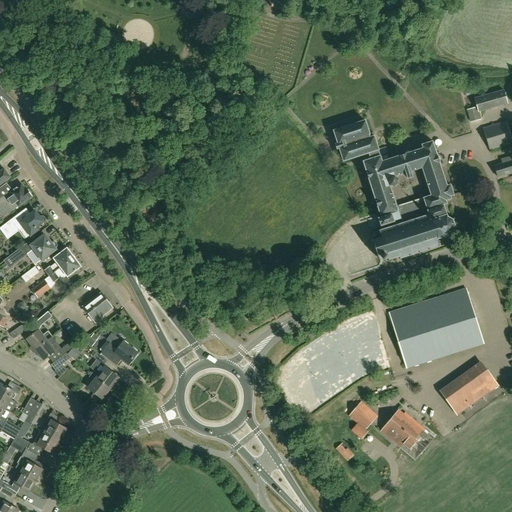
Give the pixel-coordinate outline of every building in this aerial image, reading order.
[(422,17),(424,0),(410,0),(409,15),(422,17)] [(352,28),(363,38),(368,32),(356,22),(352,28)] [(504,90),(503,90),(502,90),(490,94),(474,98),(477,107),(478,112),(479,112),(508,104),(506,96),(504,90)] [(478,112),(477,107),(467,110),(470,122),(481,119),(479,112),(478,112)] [(368,153),(370,159),(363,161),(381,217),(379,218),(381,224),(385,223),(386,224),(397,220),(397,219),(408,216),(408,219),(423,214),(421,208),(427,206),(428,209),(443,204),(444,205),(447,204),(446,201),(451,199),(451,197),(454,195),(450,184),(447,185),(433,141),(422,145),(423,148),(382,161),(374,136),(370,137),(369,135),(370,134),(365,120),(333,131),(338,144),(335,145),(336,149),(339,148),(343,161),(368,153)] [(483,128),(489,151),(511,144),(511,139),(506,121),(483,128)] [(498,177),(511,172),(511,156),(501,160),(502,164),(494,166),(498,177)] [(4,169),(0,171),(0,185),(11,177),(4,169)] [(32,197),(30,195),(31,193),(29,190),(27,190),(26,189),(25,189),(21,183),(2,197),(0,194),(0,210),(5,217),(32,197)] [(378,256),(382,255),(382,256),(382,257),(382,258),(383,258),(383,259),(384,259),(385,259),(386,259),(387,259),(387,258),(388,258),(389,260),(399,257),(400,259),(455,241),(453,234),(452,232),(455,226),(453,219),(447,217),(444,205),(443,204),(428,209),(427,206),(421,208),(423,214),(408,219),(408,216),(397,219),(397,220),(386,224),(385,223),(381,224),(382,229),(373,232),(372,235),(373,240),(372,240),(378,256)] [(40,216),(36,210),(22,220),(18,215),(0,228),(8,239),(26,226),(31,233),(38,228),(37,226),(44,221),(45,219),(45,217),(43,215),(40,216)] [(45,235),(31,245),(29,241),(3,261),(9,268),(34,249),(42,260),(56,249),(45,235)] [(49,276),(74,257),(73,256),(67,249),(54,258),(57,262),(50,267),(50,266),(45,270),(49,276)] [(65,278),(67,276),(68,276),(81,267),(75,259),(74,257),(49,276),(54,282),(59,278),(58,278),(60,276),(61,278),(65,278)] [(35,267),(22,277),(26,283),(39,272),(35,267)] [(31,289),(37,297),(38,298),(51,288),(51,289),(55,283),(54,282),(54,283),(49,276),(31,289)] [(407,368),(483,344),(466,288),(389,312),(407,368)] [(113,308),(106,299),(107,299),(102,292),(82,307),(88,314),(95,322),(113,308)] [(37,321),(41,326),(52,316),(48,311),(37,321)] [(14,339),(27,330),(23,324),(10,333),(14,339)] [(27,339),(35,350),(52,336),(48,331),(43,335),(39,330),(27,339)] [(94,333),(91,337),(96,342),(99,338),(94,333)] [(52,336),(35,350),(43,361),(56,351),(52,345),(56,342),(52,336)] [(92,347),(95,342),(88,337),(85,341),(92,347)] [(118,348),(111,342),(107,346),(101,353),(117,365),(122,359),(130,366),(141,352),(125,339),(118,348)] [(59,350),(63,355),(66,353),(75,346),(71,341),(59,350)] [(68,354),(75,360),(81,353),(74,347),(68,354)] [(106,367),(104,366),(108,361),(97,352),(93,357),(100,363),(92,374),(110,388),(111,387),(112,388),(114,388),(116,385),(116,383),(115,382),(119,377),(106,367)] [(66,353),(63,355),(63,356),(51,365),(56,370),(68,360),(70,363),(74,360),(73,359),(66,353)] [(445,398),(457,414),(498,385),(486,369),(445,398)] [(101,399),(110,388),(92,374),(89,377),(94,381),(88,388),(101,399)] [(11,400),(15,393),(18,394),(22,388),(10,382),(7,387),(1,384),(0,384),(0,399),(14,408),(17,403),(11,400)] [(22,413),(28,416),(36,401),(31,398),(22,413)] [(12,413),(14,408),(0,399),(0,415),(1,416),(6,409),(12,413)] [(42,405),(36,401),(28,416),(25,421),(31,424),(42,405)] [(365,429),(377,415),(362,402),(349,416),(358,423),(365,429)] [(381,431),(415,460),(435,437),(405,412),(404,414),(398,410),(381,431)] [(49,426),(45,433),(59,441),(67,429),(55,422),(57,418),(57,417),(51,413),(45,424),(49,426)] [(5,426),(17,434),(21,428),(6,420),(3,425),(5,426)] [(365,429),(358,423),(352,430),(361,438),(367,431),(365,429)] [(17,435),(17,434),(5,426),(1,432),(8,436),(14,439),(17,435)] [(59,441),(45,433),(41,440),(37,437),(33,444),(31,443),(17,435),(14,439),(13,441),(28,449),(27,449),(39,455),(43,448),(52,453),(54,450),(55,450),(58,450),(60,446),(59,444),(58,443),(59,441)] [(28,449),(13,441),(10,446),(23,454),(26,449),(27,449),(28,449)] [(354,455),(342,443),(336,449),(347,461),(354,455)] [(7,464),(12,457),(6,453),(2,461),(7,464)] [(27,460),(23,467),(21,465),(18,470),(20,472),(37,481),(43,470),(41,469),(43,465),(35,460),(33,464),(27,460)] [(15,469),(13,473),(18,476),(14,483),(30,492),(37,481),(20,472),(18,470),(15,469)] [(1,493),(0,494),(0,511),(18,511),(20,511),(4,501),(7,496),(1,493)]
